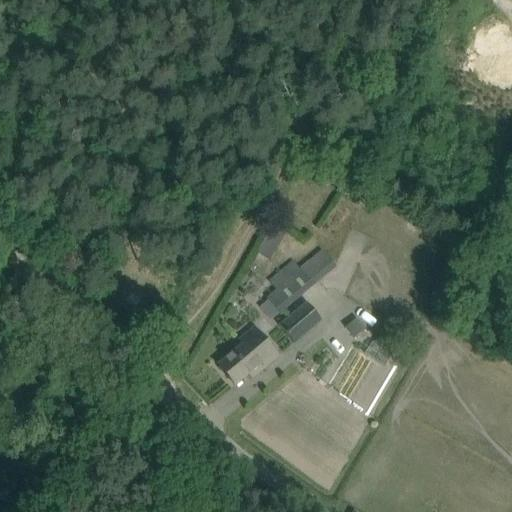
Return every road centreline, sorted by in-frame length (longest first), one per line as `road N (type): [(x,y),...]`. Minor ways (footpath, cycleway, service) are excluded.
road 1 (track): [(367,0),(157,377)]
road 2 (track): [(192,407),(0,241)]
road 3 (unclassified): [(319,511),(192,407)]
